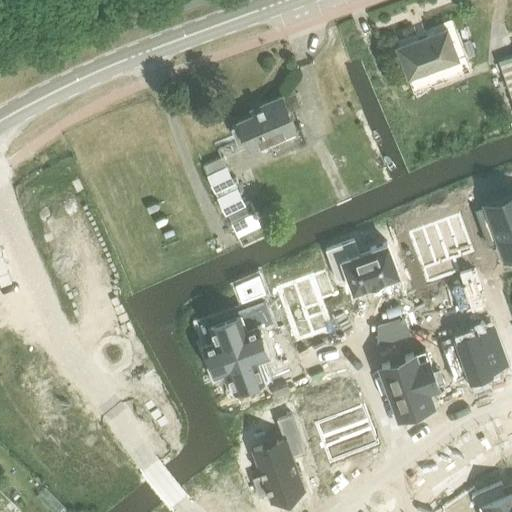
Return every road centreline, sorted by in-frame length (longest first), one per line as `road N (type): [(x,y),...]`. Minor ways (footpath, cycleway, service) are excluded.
road 1 (residential): [(0,199),(59,336),(186,511)]
road 2 (secondary): [(0,120),(99,69),(290,0)]
road 3 (residential): [(396,469),(511,400)]
road 4 (residential): [(354,350),(396,469)]
